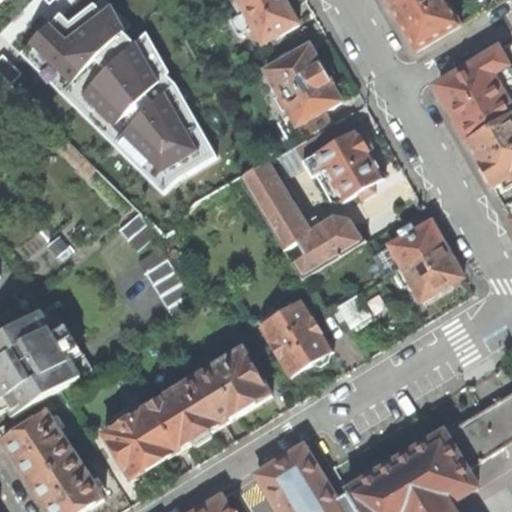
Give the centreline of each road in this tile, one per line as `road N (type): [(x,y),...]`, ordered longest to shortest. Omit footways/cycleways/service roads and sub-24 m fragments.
road 1 (residential): [(511,310),(330,419),(302,421),(157,511)]
road 2 (residential): [(399,89),(511,296)]
road 3 (residential): [(511,22),(399,89)]
